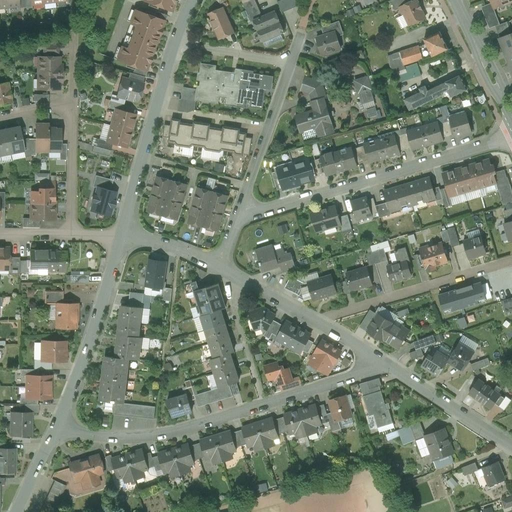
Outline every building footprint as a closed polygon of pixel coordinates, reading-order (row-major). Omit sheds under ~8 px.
[(143,0),(143,1),(173,12),(176,4),(177,0),(143,0)] [(255,0),(243,6),(245,11),(257,6),(255,0)] [(282,0),(281,0),(278,2),(282,13),(287,11),(282,0)] [(294,0),(282,0),(287,11),(297,6),(294,0)] [(407,0),(392,0),(390,1),(394,10),(401,8),(401,7),(409,3),(407,0)] [(415,0),(409,3),(401,7),(401,8),(409,25),(424,18),(421,10),(422,10),(419,4),(418,4),(415,0)] [(491,3),(481,7),(489,29),(495,27),(500,25),(493,7),(491,3)] [(257,6),(245,11),(247,17),(260,11),(257,6)] [(224,7),(207,14),(218,40),(235,33),(224,7)] [(153,17),(135,11),(130,25),(135,27),(131,38),(126,36),(131,38),(127,49),(122,47),(117,61),(135,67),(146,71),(149,63),(150,64),(152,58),(151,57),(159,35),(160,36),(162,30),(161,30),(164,22),(164,21),(153,17)] [(260,11),(247,17),(250,22),(253,21),(262,17),(260,11)] [(262,17),(253,21),(257,32),(279,22),(275,11),(262,17)] [(167,16),(155,12),(153,17),(164,21),(164,22),(167,16)] [(279,22),(257,32),(262,42),(265,48),(283,40),(281,34),(284,33),(279,22)] [(337,22),(321,28),(324,36),(335,32),(335,33),(341,31),(337,22)] [(500,25),(495,27),(498,32),(509,28),(507,22),(500,25)] [(509,28),(498,32),(500,38),(511,34),(509,28)] [(324,36),(316,39),(319,47),(316,53),(326,57),(327,53),(338,50),(335,42),(338,41),(335,33),(335,32),(324,36)] [(440,32),(424,40),(427,47),(432,57),(443,52),(448,49),(440,32)] [(500,38),(499,38),(504,52),(511,48),(511,33),(511,34),(500,38)] [(419,61),(423,59),(420,50),(419,46),(400,52),(404,66),(419,61)] [(427,47),(420,50),(423,59),(432,57),(427,47)] [(453,59),(448,49),(443,52),(447,62),(453,59)] [(397,68),(404,66),(400,52),(392,54),(397,68)] [(59,58),(41,58),(41,64),(38,67),(38,74),(62,74),(62,70),(59,70),(59,58)] [(404,66),(397,68),(401,81),(423,74),(419,61),(404,66)] [(215,67),(201,65),(199,80),(201,80),(199,91),(197,90),(197,91),(196,96),(196,101),(203,102),(203,99),(209,100),(209,103),(217,104),(218,94),(222,72),(214,71),(215,67)] [(146,71),(135,67),(132,74),(144,77),(147,71),(146,71)] [(231,74),(222,72),(218,94),(228,95),(227,105),(238,107),(243,71),(236,70),(234,83),(230,82),(231,74)] [(252,73),(243,71),(238,107),(243,107),(245,97),(252,98),(251,107),(262,109),(265,88),(271,89),(272,78),(252,74),(252,73)] [(132,74),(129,73),(127,80),(142,84),(144,77),(132,74)] [(62,74),(38,74),(38,81),(41,83),(41,90),(59,90),(59,78),(62,78),(62,74)] [(460,76),(427,91),(425,86),(419,89),(421,92),(422,94),(426,102),(443,95),(442,93),(448,90),(451,98),(467,89),(460,76)] [(368,77),(354,82),(358,95),(371,91),(372,91),(368,77)] [(321,83),(305,78),(301,90),(310,94),(311,95),(323,91),(321,83)] [(127,80),(121,79),(119,87),(123,88),(120,97),(138,102),(143,85),(127,80)] [(7,83),(0,84),(0,105),(11,103),(10,98),(11,98),(10,92),(9,92),(7,83)] [(371,91),(358,95),(361,105),(374,101),(371,91)] [(421,92),(404,100),(409,110),(426,103),(426,102),(422,94),(421,92)] [(323,98),(311,102),(314,111),(295,116),(297,124),(298,124),(301,133),(302,133),(304,139),(304,140),(315,136),(316,134),(314,129),(319,127),(322,136),(333,132),(331,124),(331,123),(326,107),(323,98)] [(182,100),(179,100),(177,111),(187,113),(194,111),(196,102),(182,100)] [(123,105),(109,101),(107,108),(115,110),(116,110),(122,111),(123,105)] [(122,111),(116,110),(115,110),(111,126),(130,132),(135,115),(122,111)] [(465,113),(449,118),(454,134),(455,138),(456,137),(455,137),(460,135),(460,136),(470,133),(471,133),(465,113)] [(180,120),(172,119),(168,142),(174,143),(176,146),(183,147),(186,124),(179,123),(180,120)] [(450,120),(444,122),(448,136),(454,134),(450,120)] [(438,124),(423,128),(422,127),(428,146),(428,145),(433,144),(443,141),(442,137),(438,124),(437,122),(438,124)] [(444,122),(438,124),(442,137),(448,136),(444,122)] [(193,126),(186,124),(183,147),(189,148),(192,146),(198,147),(202,124),(194,123),(193,126)] [(48,124),(35,124),(35,139),(35,152),(36,152),(48,152),(48,129),(48,124)] [(102,124),(98,139),(107,142),(111,126),(102,124)] [(210,125),(202,124),(198,147),(204,148),(206,151),(212,152),(216,129),(209,128),(210,125)] [(130,132),(111,126),(107,142),(107,143),(112,144),(126,148),(130,132)] [(19,127),(6,130),(11,153),(23,151),(24,151),(21,140),(19,127)] [(223,130),(216,129),(212,152),(219,153),(222,151),(228,152),(231,128),(223,127),(223,130)] [(422,129),(407,133),(407,131),(406,131),(407,134),(411,147),(412,151),(412,150),(422,147),(427,145),(427,146),(428,146),(422,127),(421,127),(422,129)] [(239,130),(231,128),(228,152),(233,152),(235,155),(242,156),(243,155),(245,138),(246,134),(239,133),(239,130)] [(60,130),(51,130),(51,129),(48,129),(48,151),(59,151),(60,151),(60,144),(60,130)] [(6,130),(0,130),(0,155),(11,153),(6,130)] [(407,134),(401,135),(405,149),(411,147),(407,134)] [(394,137),(380,141),(379,139),(385,159),(385,158),(399,154),(399,155),(400,154),(399,151),(395,137),(395,135),(394,135),(394,137)] [(401,135),(395,137),(399,151),(405,149),(401,135)] [(28,138),(21,140),(24,151),(23,151),(24,157),(31,156),(28,139),(28,138)] [(251,139),(245,138),(243,155),(249,155),(251,139)] [(96,147),(110,151),(112,144),(107,143),(107,142),(98,139),(96,147)] [(379,141),(365,146),(364,144),(363,144),(368,160),(369,164),(370,163),(384,159),(385,159),(379,139),(378,139),(379,141)] [(96,147),(93,146),(91,152),(109,157),(110,151),(96,147)] [(364,146),(358,148),(362,162),(368,160),(364,146)] [(351,150),(337,154),(336,152),(342,172),(342,171),(356,167),(357,167),(356,164),(352,149),(351,147),(350,148),(351,150)] [(358,148),(352,149),(356,164),(362,162),(358,148)] [(336,154),(321,158),(321,157),(320,157),(320,159),(325,173),(326,177),(327,176),(341,171),(341,172),(342,172),(336,152),(335,152),(336,154)] [(320,159),(315,160),(319,175),(325,173),(320,159)] [(308,163),(294,167),(293,165),(299,185),(299,184),(313,180),(314,180),(313,176),(309,162),(308,160),(307,161),(308,163)] [(319,175),(315,160),(309,162),(313,176),(319,175)] [(489,160),(472,165),(479,188),(496,183),(493,174),(496,173),(496,172),(493,165),(491,166),(489,160)] [(292,162),(277,167),(277,170),(282,186),(283,189),(284,189),(298,184),(298,185),(299,185),(293,165),(292,165),(292,162)] [(472,165),(442,174),(446,188),(448,197),(449,197),(479,188),(472,165)] [(504,170),(496,172),(496,173),(493,174),(496,183),(497,188),(510,184),(507,178),(506,178),(504,170)] [(277,172),(272,173),(276,188),(282,186),(277,172)] [(113,181),(95,176),(92,187),(97,188),(110,191),(113,181)] [(172,181),(157,177),(152,194),(167,199),(172,181)] [(405,186),(393,190),(392,189),(383,192),(387,202),(389,212),(390,212),(399,209),(411,205),(411,206),(413,205),(413,204),(425,201),(434,199),(435,198),(432,189),(429,178),(420,181),(407,185),(405,185),(405,186)] [(186,185),(172,181),(167,199),(181,203),(186,185)] [(511,192),(510,184),(497,188),(502,205),(511,202),(511,192)] [(439,187),(432,189),(435,198),(434,199),(435,201),(442,199),(439,190),(439,187)] [(110,191),(97,188),(95,196),(93,195),(91,202),(93,203),(90,211),(110,216),(112,208),(113,208),(115,202),(114,201),(116,193),(110,191)] [(213,192),(198,188),(193,206),(208,210),(213,192)] [(448,197),(446,188),(439,190),(442,199),(445,208),(451,206),(449,197),(448,197)] [(39,189),(39,192),(31,192),(31,204),(55,204),(55,189),(39,189)] [(227,196),(213,192),(208,210),(222,214),(227,196)] [(167,199),(152,194),(147,212),(162,216),(167,199)] [(360,199),(350,202),(350,201),(356,221),(357,221),(356,219),(370,215),(371,217),(372,216),(371,214),(367,200),(366,197),(365,197),(365,198),(360,199)] [(373,198),(367,200),(371,214),(377,213),(375,206),(373,198)] [(181,203),(167,199),(162,216),(177,220),(181,203)] [(387,202),(375,206),(377,213),(379,218),(391,215),(390,212),(389,212),(387,202)] [(55,204),(31,204),(30,219),(39,219),(42,219),(43,220),(47,220),(48,219),(54,219),(55,204)] [(208,210),(193,206),(188,223),(203,227),(208,210)] [(335,206),(312,213),(315,225),(321,223),(323,230),(339,225),(340,225),(338,218),(335,206)] [(222,214),(208,210),(203,227),(218,231),(222,214)] [(347,215),(338,218),(340,225),(339,225),(341,232),(351,229),(347,215)] [(39,219),(30,219),(22,218),(22,227),(39,228),(39,219)] [(459,245),(454,228),(446,230),(450,242),(452,247),(459,245)] [(446,230),(440,232),(444,244),(450,242),(446,230)] [(481,236),(463,242),(468,259),(486,254),(481,236)] [(442,243),(428,247),(428,246),(419,249),(420,254),(425,269),(426,269),(427,273),(436,270),(435,266),(448,262),(442,243)] [(286,256),(283,249),(274,252),(272,246),(256,251),(260,263),(259,263),(262,272),(280,266),(280,267),(293,263),(291,255),(286,256)] [(9,248),(0,248),(0,269),(8,269),(9,269),(9,257),(9,248)] [(387,261),(383,249),(371,252),(375,264),(387,261)] [(405,249),(395,253),(398,264),(387,267),(391,282),(411,276),(407,263),(409,262),(405,249)] [(47,252),(48,251),(29,251),(29,267),(47,267),(47,272),(66,272),(66,252),(47,252)] [(371,252),(365,254),(369,266),(375,264),(371,252)] [(420,254),(413,256),(418,271),(425,269),(420,254)] [(19,257),(9,257),(9,269),(8,269),(8,275),(19,275),(19,273),(19,261),(19,257)] [(166,262),(149,260),(144,294),(161,297),(162,289),(162,288),(166,262)] [(27,261),(19,261),(19,273),(28,273),(28,268),(27,268),(27,261)] [(293,263),(280,267),(282,274),(295,270),(293,263)] [(367,267),(346,274),(348,280),(351,291),(352,291),(372,285),(367,267)] [(317,273),(296,280),(304,284),(307,283),(319,279),(317,273)] [(88,275),(70,275),(70,284),(88,284),(88,275)] [(319,279),(307,283),(304,284),(299,295),(304,298),(311,295),(312,301),(337,293),(331,275),(319,279)] [(296,280),(291,277),(286,288),(299,295),(304,284),(296,280)] [(441,316),(484,301),(478,284),(483,282),(481,277),(433,294),(441,316)] [(348,280),(340,283),(344,295),(352,293),(352,291),(351,291),(348,280)] [(196,282),(184,286),(186,294),(195,292),(195,291),(199,290),(196,282)] [(199,290),(195,291),(195,292),(186,294),(194,318),(220,310),(225,309),(217,284),(199,290)] [(172,289),(162,288),(162,289),(161,297),(160,300),(170,302),(172,289)] [(62,292),(44,291),(44,304),(57,304),(62,304),(62,292)] [(143,295),(130,293),(129,300),(142,302),(143,295)] [(511,297),(500,301),(504,313),(511,310),(511,297)] [(62,304),(57,304),(56,329),(76,329),(77,304),(62,304)] [(128,306),(121,306),(120,320),(140,323),(142,308),(128,306)] [(393,323),(396,318),(398,318),(383,308),(382,310),(379,308),(376,314),(369,310),(359,327),(367,332),(378,314),(393,323)] [(275,316),(263,309),(249,313),(254,330),(261,328),(266,331),(267,332),(273,320),(275,316)] [(220,310),(201,316),(205,330),(225,324),(220,310)] [(393,323),(378,314),(367,332),(382,341),(383,340),(392,324),(393,323)] [(201,316),(194,318),(199,332),(205,330),(201,316)] [(459,327),(466,325),(464,317),(458,318),(459,327)] [(140,323),(120,320),(118,335),(138,338),(140,323)] [(273,320),(267,332),(266,331),(263,336),(269,339),(272,334),(278,323),(273,320)] [(277,337),(277,338),(273,344),(279,347),(281,343),(288,346),(298,329),(286,322),(283,326),(277,337)] [(278,323),(272,334),(277,337),(283,326),(278,323)] [(225,324),(205,330),(209,344),(229,338),(225,324)] [(409,331),(401,326),(399,329),(392,324),(383,340),(386,342),(387,340),(399,347),(409,331)] [(311,335),(298,329),(288,346),(295,350),(296,348),(302,351),(308,340),(311,335)] [(435,342),(443,340),(441,333),(433,335),(435,342)] [(138,338),(118,335),(116,346),(140,349),(141,338),(138,338)] [(432,336),(413,343),(415,350),(435,343),(432,336)] [(229,338),(209,344),(214,358),(229,354),(233,352),(229,338)] [(313,343),(308,340),(302,351),(307,354),(313,343)] [(322,340),(314,354),(318,356),(313,365),(319,368),(332,346),(322,340)] [(66,342),(42,342),(41,360),(41,361),(51,361),(65,361),(66,342)] [(473,354),(458,344),(448,359),(447,361),(461,369),(464,368),(473,354)] [(140,349),(116,346),(115,358),(128,359),(138,360),(140,349)] [(341,352),(332,346),(319,368),(324,371),(329,363),(333,365),(341,352)] [(421,349),(409,353),(412,360),(423,356),(421,349)] [(448,359),(436,352),(432,358),(428,355),(421,366),(438,376),(447,361),(448,359)] [(214,358),(210,360),(214,374),(234,368),(229,354),(214,358)] [(115,358),(105,356),(104,368),(127,370),(128,359),(115,358)] [(41,360),(33,360),(33,370),(38,370),(51,370),(51,361),(41,361),(41,360)] [(483,360),(470,365),(473,371),(486,366),(483,360)] [(280,367),(278,363),(264,367),(268,380),(273,378),(274,382),(278,381),(280,386),(292,382),(292,380),(288,368),(283,369),(282,367),(280,367)] [(127,370),(104,368),(102,379),(125,381),(127,370)] [(234,368),(214,374),(219,388),(229,385),(236,383),(238,382),(234,368)] [(38,376),(26,376),(26,387),(50,387),(50,376),(38,376)] [(292,382),(280,386),(281,392),(302,385),(300,378),(292,380),(292,382)] [(367,382),(369,388),(379,386),(381,385),(379,378),(367,382)] [(125,381),(102,379),(101,390),(124,392),(125,381)] [(489,388),(478,380),(468,393),(479,401),(489,388)] [(363,396),(380,391),(379,386),(369,388),(367,382),(360,384),(363,396)] [(229,385),(232,396),(239,394),(236,383),(229,385)] [(229,385),(223,387),(227,398),(232,396),(229,385)] [(50,387),(26,387),(26,398),(26,399),(37,399),(50,399),(50,387)] [(192,387),(184,389),(186,395),(187,395),(189,402),(196,400),(194,396),(192,387)] [(219,388),(217,389),(221,400),(227,398),(223,387),(219,388)] [(493,390),(489,388),(479,401),(490,409),(494,404),(500,395),(498,394),(493,390)] [(217,389),(212,390),(215,402),(221,400),(217,389)] [(124,392),(101,390),(100,401),(105,402),(114,403),(119,403),(123,404),(124,392)] [(212,390),(206,392),(209,404),(215,402),(212,390)] [(386,410),(380,391),(363,396),(369,416),(373,415),(377,428),(393,423),(388,409),(386,410)] [(206,392),(200,394),(204,405),(209,404),(206,392)] [(200,394),(194,396),(196,400),(198,407),(204,405),(200,394)] [(186,395),(167,401),(172,417),(192,411),(189,402),(187,395),(186,395)] [(500,395),(494,404),(498,407),(504,399),(500,395)] [(345,396),(329,401),(332,413),(335,422),(338,421),(351,417),(345,396)] [(504,399),(498,407),(504,410),(511,401),(505,397),(504,399)] [(105,402),(104,412),(112,413),(114,403),(105,402)] [(37,405),(24,405),(24,412),(30,412),(30,413),(38,413),(39,405),(37,405)] [(315,405),(299,410),(307,436),(316,433),(314,427),(321,425),(320,421),(316,407),(315,405)] [(324,405),(316,407),(320,421),(328,419),(327,414),(324,405)] [(299,410),(283,415),(288,431),(289,434),(296,433),(298,438),(307,436),(299,410)] [(24,412),(11,412),(11,436),(30,436),(30,413),(30,412),(24,412)] [(335,422),(332,413),(327,414),(328,419),(332,432),(340,429),(338,421),(335,422)] [(288,431),(284,417),(278,419),(283,433),(288,431)] [(272,419),(257,423),(265,448),(274,446),(272,440),(278,438),(277,435),(272,421),(272,419)] [(283,433),(278,419),(272,421),(277,435),(283,433)] [(257,423),(242,428),(247,444),(248,447),(253,445),(255,451),(265,448),(257,423)] [(409,425),(398,430),(403,444),(415,440),(409,425)] [(444,429),(425,436),(437,469),(454,462),(450,453),(453,453),(444,429)] [(247,444),(242,430),(236,432),(241,446),(247,444)] [(230,432),(215,436),(223,462),(232,459),(230,453),(236,451),(235,448),(231,434),(230,432)] [(241,446),(236,432),(231,434),(235,448),(241,446)] [(215,436),(200,441),(205,457),(206,460),(212,458),(214,464),(223,462),(215,436)] [(200,443),(195,445),(199,459),(205,457),(200,443)] [(188,445),(173,449),(181,475),(190,472),(188,466),(194,464),(193,461),(189,446),(188,445)] [(199,459),(195,445),(189,446),(193,461),(199,459)] [(4,449),(0,449),(0,472),(15,473),(15,450),(4,449)] [(173,449),(158,454),(163,470),(164,473),(170,471),(172,477),(181,475),(173,449)] [(142,450),(127,455),(135,480),(144,477),(142,471),(148,469),(144,455),(142,450)] [(152,458),(150,453),(144,455),(148,469),(154,467),(155,467),(152,458)] [(111,455),(104,457),(109,472),(115,470),(112,460),(112,459),(111,455)] [(112,459),(112,460),(115,470),(117,479),(118,479),(120,486),(126,484),(125,483),(135,480),(127,455),(112,459)] [(94,456),(91,457),(89,461),(78,464),(75,462),(71,464),(69,467),(74,482),(82,480),(84,486),(96,482),(94,476),(103,473),(98,458),(94,456)] [(152,458),(155,467),(154,467),(156,472),(163,470),(158,456),(152,458)] [(498,462),(478,470),(474,472),(477,478),(484,475),(489,486),(504,480),(499,468),(500,468),(498,462)] [(475,463),(461,468),(464,476),(474,472),(478,470),(475,463)] [(54,481),(39,511),(53,511),(65,486),(54,481)] [(511,504),(510,498),(502,501),(504,508),(511,505),(511,504)]
